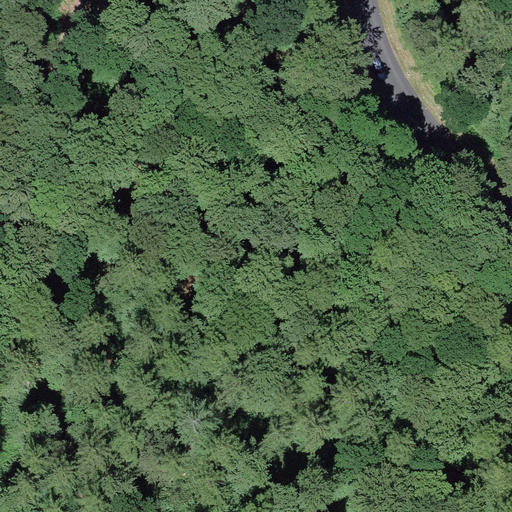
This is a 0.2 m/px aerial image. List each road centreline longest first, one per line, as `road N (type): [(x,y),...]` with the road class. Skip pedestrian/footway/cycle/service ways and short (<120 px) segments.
road 1 (tertiary): [(363,0),(396,87),(511,220)]
road 2 (track): [(0,178),(89,0)]
